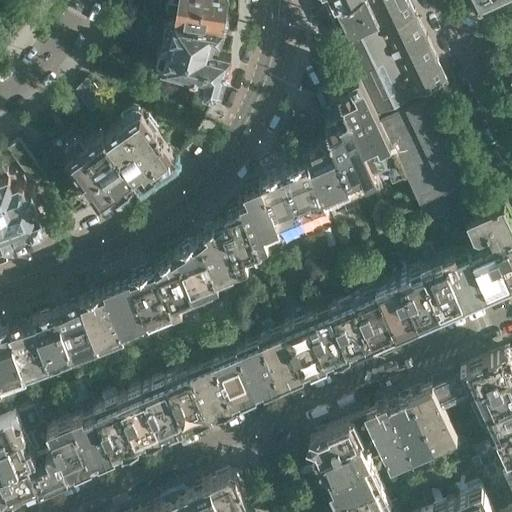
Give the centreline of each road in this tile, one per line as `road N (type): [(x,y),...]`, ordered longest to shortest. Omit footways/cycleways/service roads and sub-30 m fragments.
road 1 (tertiary): [(279,0),(264,86),(215,170),(122,236),(0,287)]
road 2 (residential): [(255,423),(511,313)]
road 3 (residential): [(51,511),(255,423)]
road 4 (residential): [(0,96),(27,77),(75,0)]
